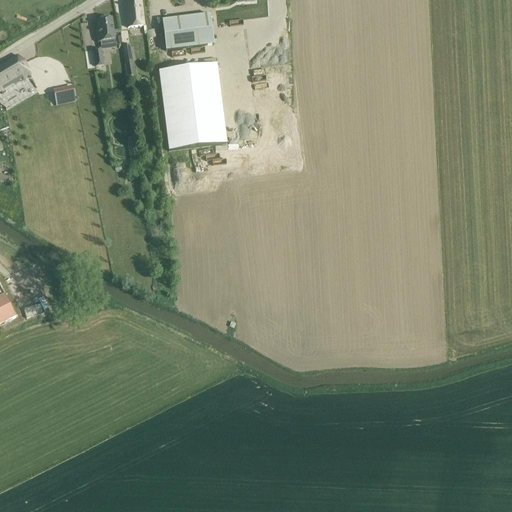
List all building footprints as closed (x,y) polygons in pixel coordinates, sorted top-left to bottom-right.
[(124,0),(128,28),(144,26),(140,0),(124,0)] [(210,15),(162,21),(166,52),(213,46),(210,15)] [(115,40),(113,28),(111,19),(97,21),(99,34),(96,34),(98,43),(115,40)] [(155,30),(147,31),(147,38),(155,38),(155,30)] [(131,48),(122,49),(127,78),(136,77),(131,48)] [(102,67),(103,67),(101,50),(93,51),(95,68),(97,67),(97,71),(103,70),(102,67)] [(0,93),(33,75),(25,61),(19,65),(16,58),(18,57),(17,56),(0,66),(0,93)] [(166,104),(214,98),(211,72),(163,78),(166,104)] [(71,76),(51,80),(55,96),(74,92),(71,76)] [(219,150),(214,98),(166,104),(172,155),(219,150)] [(137,152),(129,153),(131,165),(139,164),(137,152)] [(122,162),(113,164),(116,176),(125,174),(122,162)] [(222,274),(223,281),(231,280),(231,273),(222,274)] [(0,324),(16,316),(5,295),(0,296),(0,324)]
